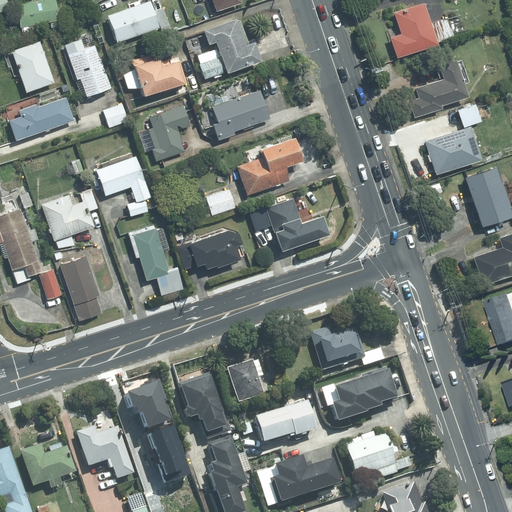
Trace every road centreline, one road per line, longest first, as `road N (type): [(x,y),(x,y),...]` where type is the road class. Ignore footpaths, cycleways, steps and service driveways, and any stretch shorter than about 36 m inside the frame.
road 1 (primary): [(0,382),(399,259)]
road 2 (primary): [(399,259),(311,0)]
road 3 (secondary): [(399,259),(483,511)]
